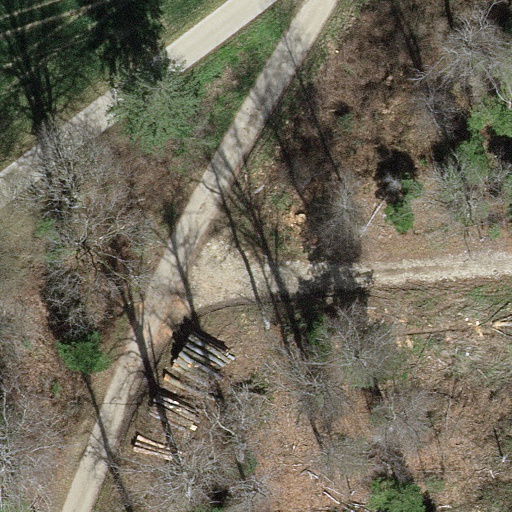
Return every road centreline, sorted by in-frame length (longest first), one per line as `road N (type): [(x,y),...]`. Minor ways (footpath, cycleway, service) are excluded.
road 1 (unclassified): [(76,511),(177,266),(320,0)]
road 2 (track): [(177,266),(314,276),(511,259)]
road 3 (unclassified): [(0,191),(261,0)]
